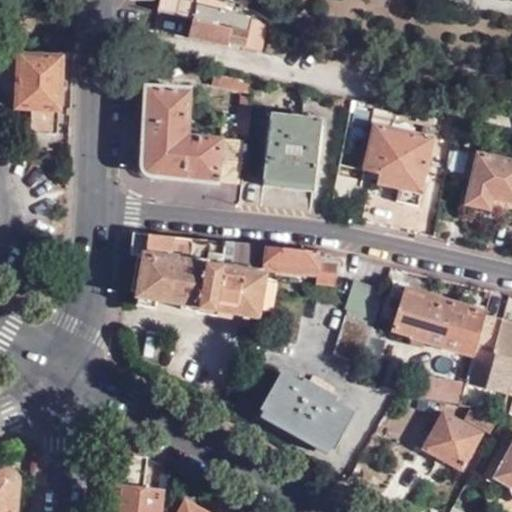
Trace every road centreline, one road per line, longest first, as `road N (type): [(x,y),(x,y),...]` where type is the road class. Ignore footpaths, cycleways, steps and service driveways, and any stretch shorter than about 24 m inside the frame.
road 1 (residential): [(97,209),(322,233),(511,275)]
road 2 (unknown): [(104,26),(243,42),(511,117)]
road 3 (tertiary): [(69,371),(317,511)]
road 4 (residential): [(105,0),(97,209)]
road 5 (residential): [(97,209),(87,331),(69,371)]
road 6 (residential): [(69,371),(54,511)]
